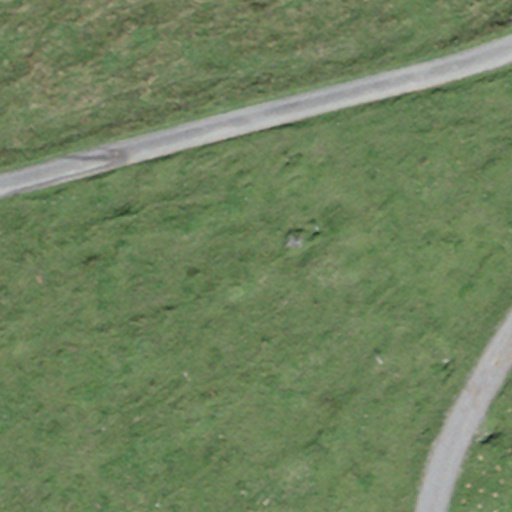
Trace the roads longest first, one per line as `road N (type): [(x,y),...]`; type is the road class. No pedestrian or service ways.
road 1 (unclassified): [(0,191),(511,57)]
road 2 (unclassified): [(434,511),(511,369)]
